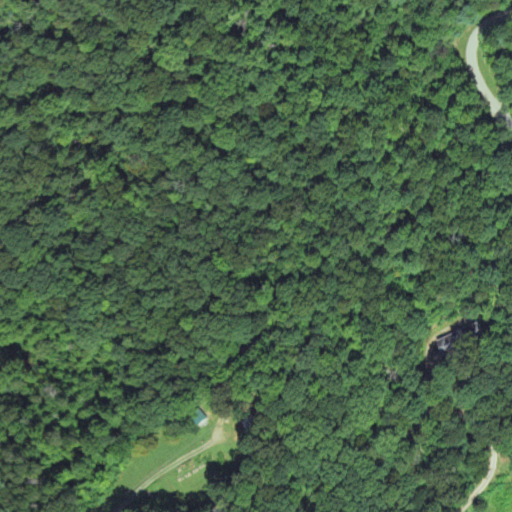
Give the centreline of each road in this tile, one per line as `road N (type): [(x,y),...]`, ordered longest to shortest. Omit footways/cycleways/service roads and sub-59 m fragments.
road 1 (residential): [(224,391),(193,322),(198,276),(270,233),(347,226)]
road 2 (residential): [(374,511),(316,433),(224,391)]
road 3 (residential): [(511,120),(491,108),(463,50),(511,7)]
